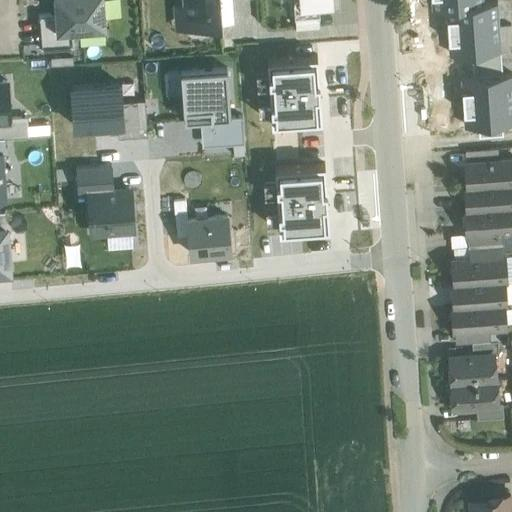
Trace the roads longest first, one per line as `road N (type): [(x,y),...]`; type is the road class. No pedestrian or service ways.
road 1 (residential): [(396,257),(381,0)]
road 2 (residential): [(396,257),(157,279)]
road 3 (residential): [(409,471),(396,257)]
road 4 (residential): [(157,279),(0,294)]
road 5 (unknown): [(382,19),(253,25)]
